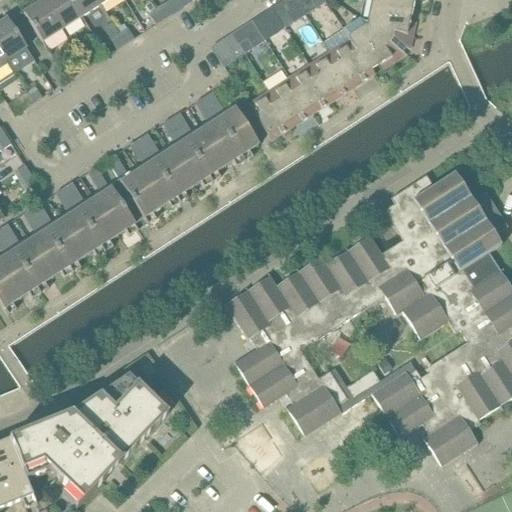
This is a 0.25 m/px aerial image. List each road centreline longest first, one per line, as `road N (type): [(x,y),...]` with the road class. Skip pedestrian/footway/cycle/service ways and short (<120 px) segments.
road 1 (residential): [(125,511),(195,444),(244,491)]
road 2 (residential): [(511,137),(483,118),(445,34),(448,14)]
